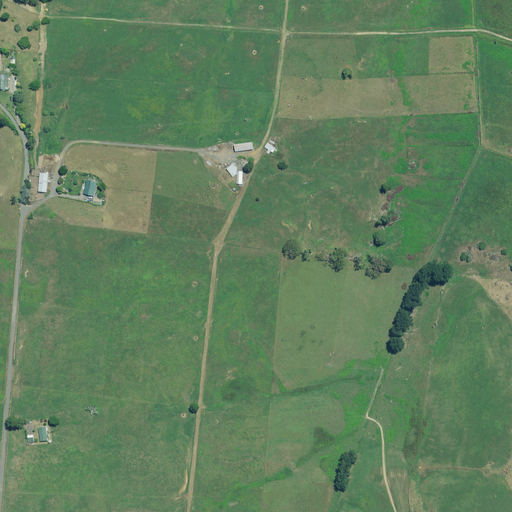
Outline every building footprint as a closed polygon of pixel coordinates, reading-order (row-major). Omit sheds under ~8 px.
[(0,88),(9,89),(9,75),(0,74),(0,88)] [(253,149),(252,142),(235,144),(236,152),(253,149)] [(276,148),(268,143),(265,147),(269,150),(267,152),(269,154),(271,151),(273,153),(276,148)] [(234,163),(227,169),(230,173),(233,177),(237,174),(236,184),(242,184),(243,171),(237,171),(237,168),(234,163)] [(47,192),(49,174),(41,173),(39,191),(47,192)] [(98,183),(88,180),(84,193),(94,196),(98,183)] [(103,198),(94,197),(93,204),(102,205),(103,198)] [(47,434),(47,427),(39,428),(41,441),(48,440),(48,437),(49,436),(49,434),(47,434)]
